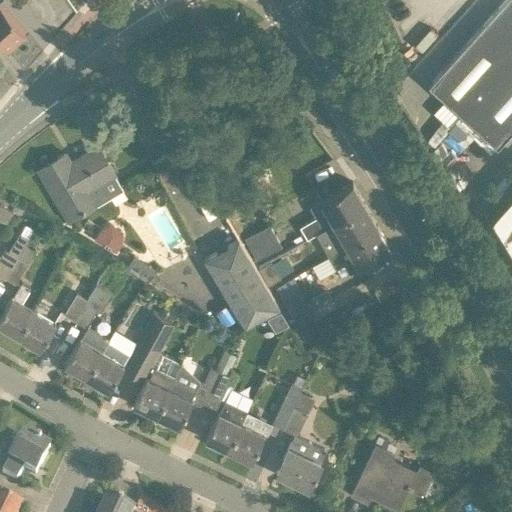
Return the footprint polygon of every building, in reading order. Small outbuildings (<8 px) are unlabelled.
[(511,0),(503,0),(428,84),(462,115),(511,59),(511,0)] [(0,41),(5,47),(25,30),(0,2),(0,41)] [(497,146),(511,129),(511,59),(462,115),(497,146)] [(38,169),(59,203),(68,219),(95,203),(87,190),(114,174),(98,145),(71,161),(66,153),(38,169)] [(315,234),(334,222),(334,221),(365,204),(352,181),(321,199),(309,206),(315,217),(299,226),(307,238),(315,234)] [(511,191),(490,215),(511,249),(511,191)] [(334,221),(334,222),(343,237),(324,248),(327,255),(378,226),(365,204),(334,221)] [(0,224),(0,225),(4,227),(11,215),(0,208),(0,224)] [(110,218),(96,235),(115,250),(129,232),(110,218)] [(258,260),(267,255),(261,244),(278,235),(272,224),(246,238),(258,260)] [(349,272),(391,248),(378,226),(327,255),(335,268),(344,263),(349,272)] [(19,233),(8,250),(0,263),(0,274),(5,278),(18,256),(29,239),(19,233)] [(245,326),(279,306),(238,238),(204,258),(245,326)] [(28,262),(18,256),(5,278),(15,284),(28,262)] [(271,259),(260,266),(270,283),(281,276),(271,259)] [(73,319),(87,297),(96,283),(103,271),(94,265),(78,292),(77,291),(63,313),(73,319)] [(0,313),(0,324),(17,335),(33,309),(21,301),(30,286),(21,280),(11,296),(11,295),(0,313)] [(86,327),(97,309),(101,311),(112,293),(96,283),(87,297),(73,319),(86,327)] [(283,302),(294,320),(309,312),(313,309),(302,291),(283,302)] [(55,322),(33,309),(17,335),(39,348),(55,322)] [(133,373),(153,336),(163,317),(153,311),(130,354),(107,341),(101,350),(85,376),(107,390),(121,367),(133,373)] [(309,312),(294,320),(289,323),(296,336),(316,324),(309,312)] [(151,364),(163,342),(174,323),(163,317),(153,336),(133,373),(144,380),(132,404),(156,415),(174,376),(151,364)] [(85,376),(101,350),(107,341),(108,340),(86,327),(80,337),(79,337),(63,363),(85,376)] [(211,365),(203,381),(200,379),(197,387),(174,376),(156,415),(179,426),(190,401),(203,407),(221,370),(211,365)] [(228,449),(241,422),(246,411),(220,399),(232,375),(221,370),(203,407),(216,413),(204,438),(228,449)] [(282,428),(293,405),(302,386),(292,381),(271,423),(282,428)] [(307,412),(293,405),(282,428),(296,435),(307,412)] [(264,433),(241,422),(228,449),(251,460),(264,433)] [(23,437),(13,454),(2,474),(16,482),(24,469),(35,476),(49,451),(39,446),(39,444),(37,443),(36,444),(23,437)] [(304,454),(288,446),(276,472),(307,487),(326,449),(310,441),(304,454)] [(407,487),(411,489),(422,494),(433,469),(420,463),(417,471),(390,457),(393,451),(375,443),(350,494),(367,502),(370,495),(397,508),(407,487)] [(0,499),(0,511),(19,511),(21,509),(0,499)] [(100,511),(130,511),(106,500),(100,511)]
